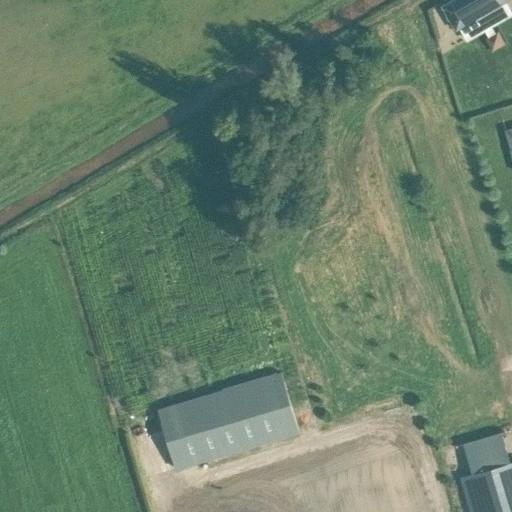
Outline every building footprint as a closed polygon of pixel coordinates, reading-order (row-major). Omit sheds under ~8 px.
[(451,0),(443,5),(456,29),(506,0),(451,0)] [(511,141),(502,144),(511,175),(511,174),(511,141)] [(176,469),(300,432),(281,371),(158,408),(176,469)] [(360,511),(341,446),(285,462),(299,511),(360,511)] [(511,511),(511,460),(461,476),(471,511),(511,511)] [(272,511),(262,468),(208,482),(216,511),(272,511)]
